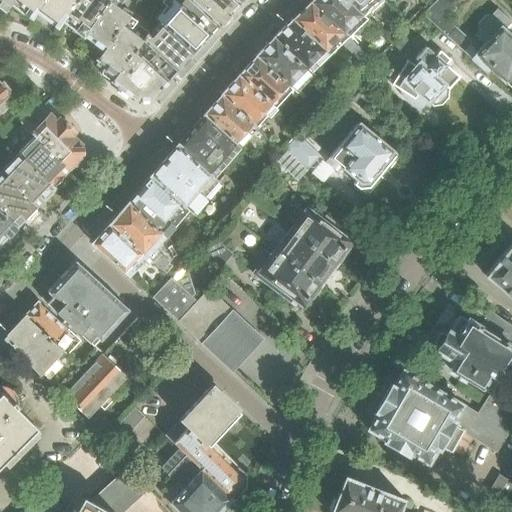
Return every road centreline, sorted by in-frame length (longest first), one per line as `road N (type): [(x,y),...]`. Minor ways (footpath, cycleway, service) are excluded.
road 1 (residential): [(511,145),(349,340),(291,441)]
road 2 (residential): [(67,238),(291,441)]
road 3 (residential): [(142,149),(282,0)]
road 4 (residential): [(142,149),(104,108),(34,57),(0,43)]
